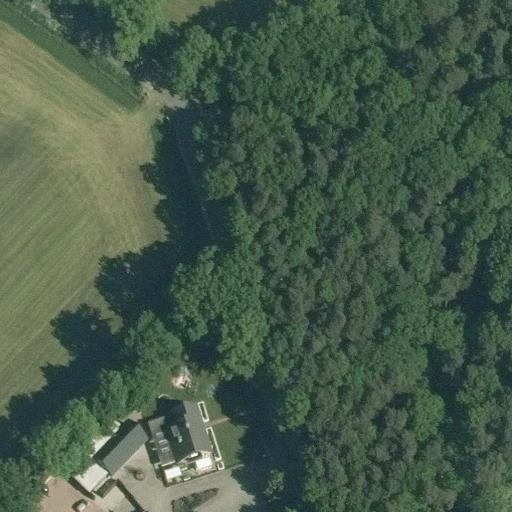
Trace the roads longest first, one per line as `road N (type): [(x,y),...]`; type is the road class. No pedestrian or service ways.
road 1 (tertiary): [(306,511),(189,104)]
road 2 (tertiary): [(511,200),(189,104)]
road 3 (tertiary): [(189,104),(38,0)]
